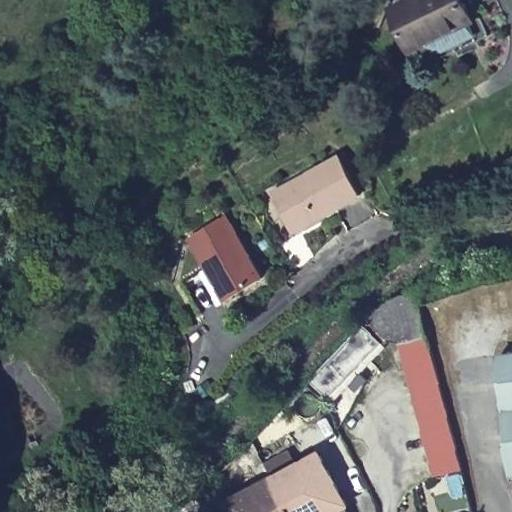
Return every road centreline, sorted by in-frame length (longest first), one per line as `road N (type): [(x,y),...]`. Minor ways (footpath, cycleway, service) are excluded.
road 1 (residential): [(231,343),(344,247),(384,228),(511,215)]
road 2 (unknown): [(383,511),(379,410),(388,368)]
